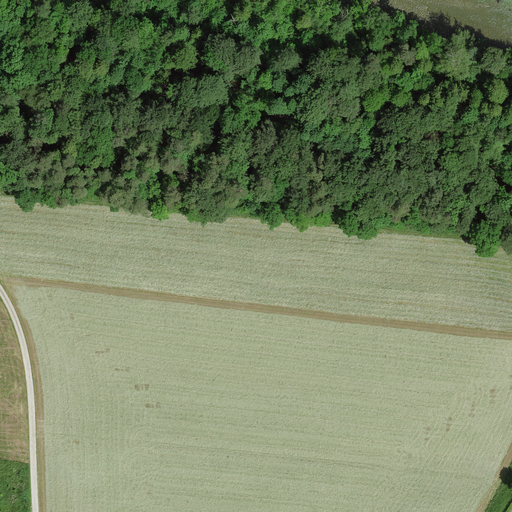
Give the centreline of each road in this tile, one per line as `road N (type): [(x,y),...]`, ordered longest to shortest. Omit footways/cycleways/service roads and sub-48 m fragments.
road 1 (track): [(0,9),(147,45),(376,83),(511,123)]
road 2 (track): [(486,119),(324,107),(212,137),(0,122)]
road 3 (track): [(0,289),(27,362),(36,511)]
